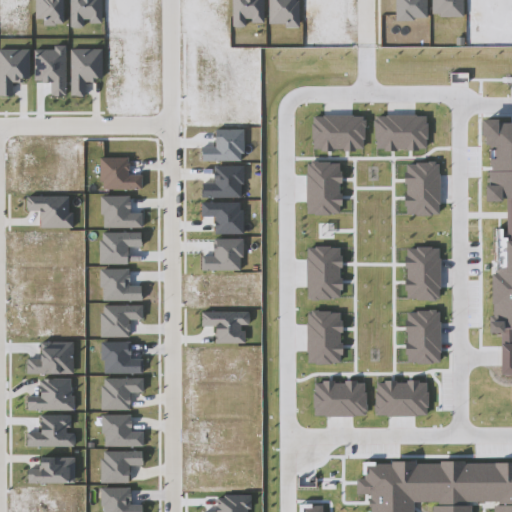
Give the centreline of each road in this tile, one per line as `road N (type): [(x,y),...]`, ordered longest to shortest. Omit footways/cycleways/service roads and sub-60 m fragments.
road 1 (residential): [(165,0),(169,511)]
road 2 (residential): [(0,126),(166,128)]
